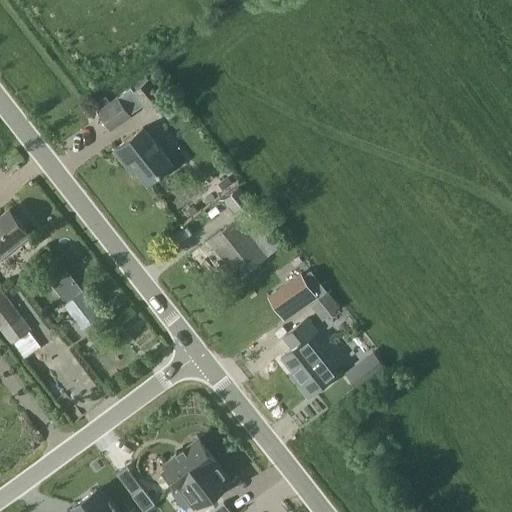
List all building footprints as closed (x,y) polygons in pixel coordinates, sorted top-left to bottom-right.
[(167,96),(150,77),(137,87),(153,107),(167,96)] [(98,108),(98,109),(111,129),(132,115),(131,114),(118,94),(109,100),(98,108)] [(116,149),(128,164),(132,161),(148,181),(172,163),(143,127),(116,149)] [(159,193),(186,233),(206,219),(179,179),(159,193)] [(233,217),(259,254),(278,241),(251,204),(233,217)] [(0,248),(2,251),(15,240),(18,245),(30,236),(26,231),(27,230),(9,208),(0,215),(0,248)] [(222,230),(201,247),(209,258),(201,264),(219,287),(230,277),(233,281),(244,272),(241,269),(250,261),(233,239),(231,241),(222,230)] [(285,318),(316,296),(315,294),(305,280),(298,284),(274,301),(285,318)] [(0,328),(11,343),(29,330),(32,328),(0,285),(0,328)] [(323,288),(315,294),(316,296),(317,297),(326,291),(323,288)] [(102,314),(83,290),(65,305),(83,328),(102,314)] [(338,307),(326,292),(311,305),(323,319),(338,307)] [(306,318),(282,337),(292,349),(283,356),(301,379),(298,382),(308,395),(337,372),(310,338),(319,332),(306,318)] [(22,359),(41,347),(29,330),(11,343),(22,359)] [(374,351),(345,374),(359,391),(388,368),(374,351)] [(83,363),(91,384),(108,378),(100,357),(83,363)] [(198,436),(163,463),(179,484),(214,459),(215,458),(198,436)] [(179,484),(176,486),(194,509),(230,482),(214,459),(179,484)] [(143,487),(132,495),(144,511),(155,503),(143,487)] [(113,511),(96,489),(72,508),(74,511),(113,511)] [(209,511),(231,511),(224,501),(209,511)]
